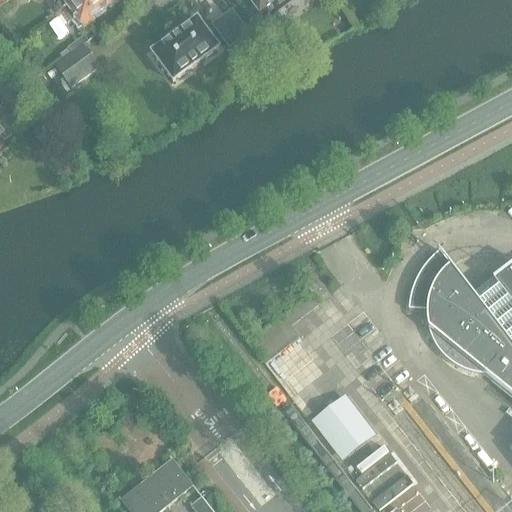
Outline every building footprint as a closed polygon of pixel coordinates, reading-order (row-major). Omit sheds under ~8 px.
[(0,0),(0,8),(11,0),(0,0)] [(54,0),(55,1),(64,12),(80,0),(54,0)] [(80,0),(64,12),(59,16),(67,27),(72,24),(79,33),(118,4),(114,0),(80,0)] [(246,0),(263,22),(293,0),(246,0)] [(14,17),(6,6),(0,10),(0,20),(2,19),(6,23),(14,17)] [(232,11),(211,27),(229,51),(250,35),(232,11)] [(197,22),(151,56),(173,85),(218,51),(197,22)] [(83,48),(88,44),(83,38),(66,50),(71,56),(83,48)] [(121,58),(83,88),(102,113),(140,84),(121,58)] [(0,142),(4,147),(8,144),(19,136),(18,134),(13,138),(11,134),(15,130),(6,119),(6,118),(2,113),(1,112),(0,110),(0,142)] [(410,305),(409,312),(427,313),(427,319),(427,326),(428,331),(433,344),(440,354),(447,362),(456,369),(465,373),(476,376),(483,376),(492,383),(511,399),(511,267),(493,283),(493,284),(473,299),(438,254),(432,261),(423,271),(420,276),(417,282),(414,288),(411,297),(410,305)] [(312,300),(252,344),(266,363),(297,340),(289,330),(319,308),(312,300)] [(347,390),(309,418),(378,508),(414,480),(347,390)] [(163,511),(193,489),(170,460),(171,463),(121,502),(119,500),(119,501),(127,511),(163,511)] [(211,511),(202,500),(191,508),(193,511),(211,511)]
